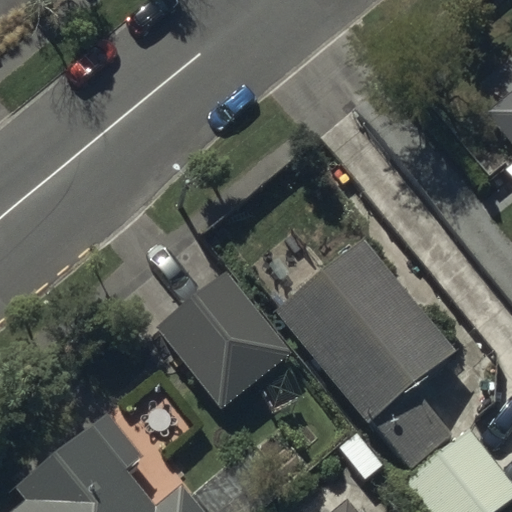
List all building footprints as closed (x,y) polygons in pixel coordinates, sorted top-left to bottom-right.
[(511,96),(488,116),(511,145),(511,156),(510,158),(511,161),(511,96)] [(444,361),(358,253),(275,319),(361,427),(367,423),(409,475),(399,484),(421,511),(500,511),(511,503),(511,486),(468,431),(452,444),(408,389),(444,361)] [(203,275),(164,305),(222,383),(262,353),(203,275)] [(104,419),(12,491),(25,507),(18,511),(192,511),(177,493),(152,511),(148,511),(120,476),(138,462),(104,419)] [(357,511),(345,496),(325,511),(357,511)]
